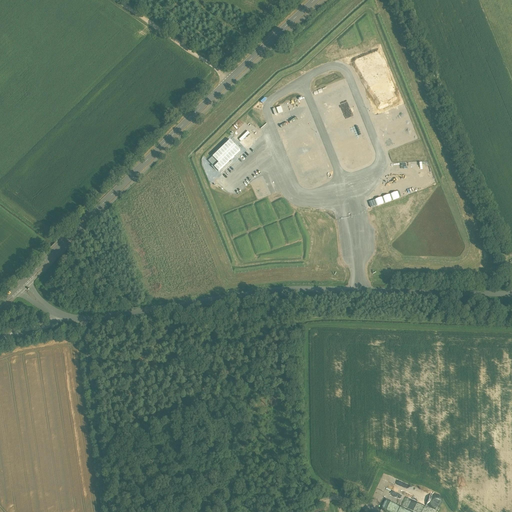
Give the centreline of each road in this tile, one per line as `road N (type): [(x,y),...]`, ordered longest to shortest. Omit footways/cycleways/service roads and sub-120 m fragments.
road 1 (unclassified): [(511,293),(272,291),(83,319)]
road 2 (secondary): [(20,284),(315,0)]
road 3 (unclassified): [(83,319),(110,511)]
road 4 (track): [(118,0),(230,78)]
